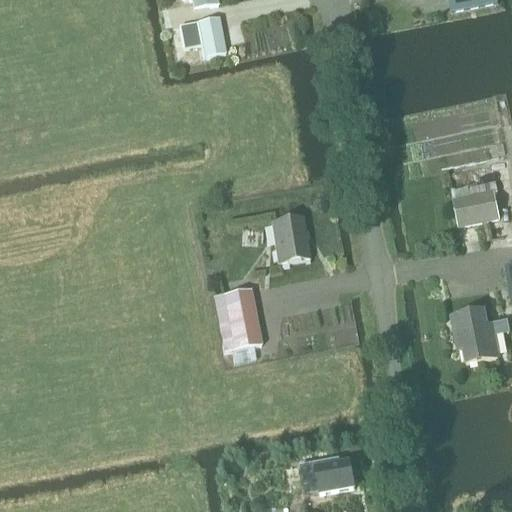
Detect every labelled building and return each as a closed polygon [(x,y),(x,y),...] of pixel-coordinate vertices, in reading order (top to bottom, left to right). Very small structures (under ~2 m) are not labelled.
[(218,9),(216,0),(191,0),(193,12),(218,9)] [(496,0),(448,0),(451,16),(498,7),(496,0)] [(197,27),(173,32),(179,67),(204,62),(207,61),(219,59),(225,58),(218,23),(197,27)] [(496,185),(451,194),(453,205),(458,231),(499,223),(494,197),(498,196),(496,185)] [(277,269),(308,263),(301,223),(270,229),(277,269)] [(241,296),(212,301),(224,356),(247,352),(261,349),(251,294),(241,296)] [(495,340),(507,338),(505,326),(488,329),(485,314),(452,320),(457,346),(462,345),(466,368),(499,363),(495,340)] [(339,462),(299,469),(304,499),(320,497),(320,499),(355,492),(350,466),(340,467),(339,462)]
